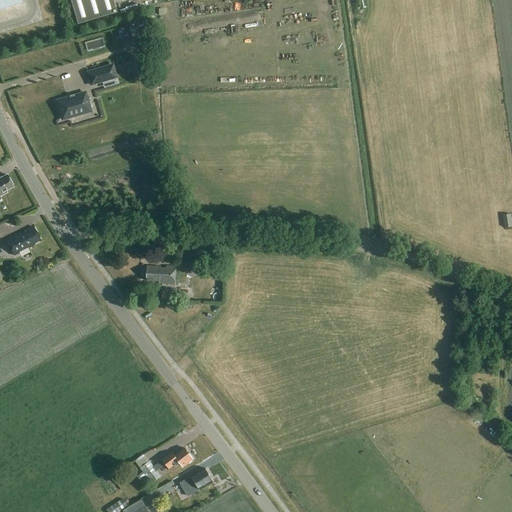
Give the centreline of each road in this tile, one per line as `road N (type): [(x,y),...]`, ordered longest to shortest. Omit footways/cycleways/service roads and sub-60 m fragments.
road 1 (unclassified): [(511,298),(369,249),(95,233),(69,240)]
road 2 (tertiary): [(270,511),(69,240)]
road 3 (tertiary): [(69,240),(0,115)]
